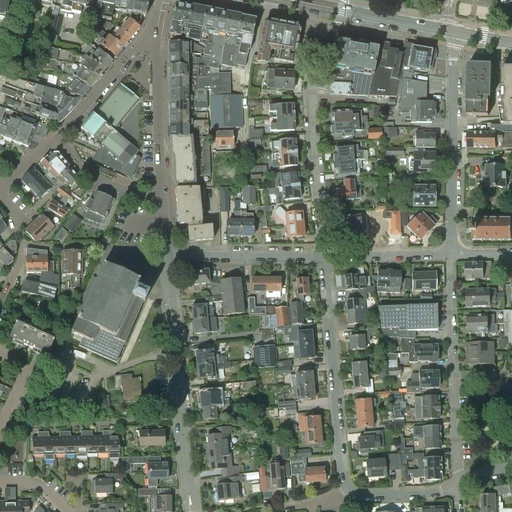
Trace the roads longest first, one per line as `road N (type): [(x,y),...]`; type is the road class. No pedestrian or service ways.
road 1 (tertiary): [(192,511),(168,256)]
road 2 (residential): [(347,490),(323,257)]
road 3 (residential): [(449,31),(450,255)]
road 4 (residential): [(323,257),(309,84),(316,42)]
road 5 (tertiary): [(162,200),(154,35)]
road 6 (primary): [(449,31),(288,0)]
road 7 (residential): [(168,256),(323,257)]
road 8 (residential): [(154,35),(55,138)]
road 9 (residential): [(323,257),(450,255)]
road 10 (residential): [(55,138),(105,183),(162,200)]
road 11 (residential): [(450,255),(452,376)]
